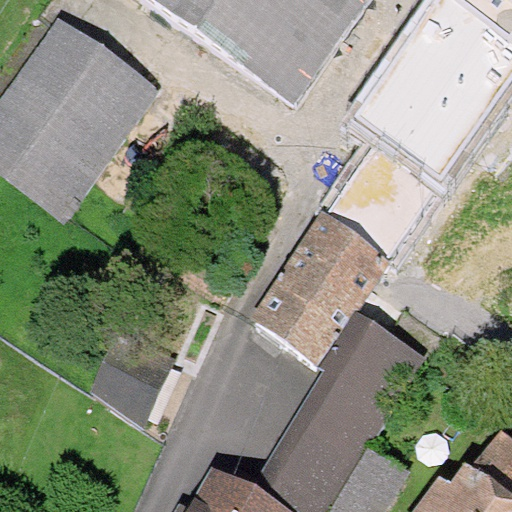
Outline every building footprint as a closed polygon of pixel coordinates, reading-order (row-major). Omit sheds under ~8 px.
[(142,0),(299,108),(312,89),(372,0),(142,0)] [(372,0),(312,89),(368,130),(365,136),(384,149),(375,161),(328,228),(388,270),(505,102),(511,92),(511,58),(456,18),(454,16),(451,13),(440,0),(372,0)] [(454,16),(466,0),(440,0),(451,13),(454,16)] [(456,18),(511,58),(511,0),(466,0),(454,16),(456,18)] [(0,125),(0,172),(57,212),(142,88),(63,34),(0,125)] [(312,89),(299,108),(375,161),(384,149),(365,136),(368,130),(312,89)] [(259,327),(319,369),(388,270),(328,228),(259,327)] [(314,429),(365,462),(422,370),(371,338),(314,429)] [(120,341),(97,396),(135,421),(161,357),(120,341)] [(283,481),(332,511),(334,511),(365,462),(314,429),(283,481)] [(511,511),(511,451),(502,444),(457,504),(444,494),(431,511),(511,511)] [(384,511),(406,476),(374,458),(340,511),(384,511)] [(332,511),(283,481),(266,508),(219,482),(201,511),(332,511)]
